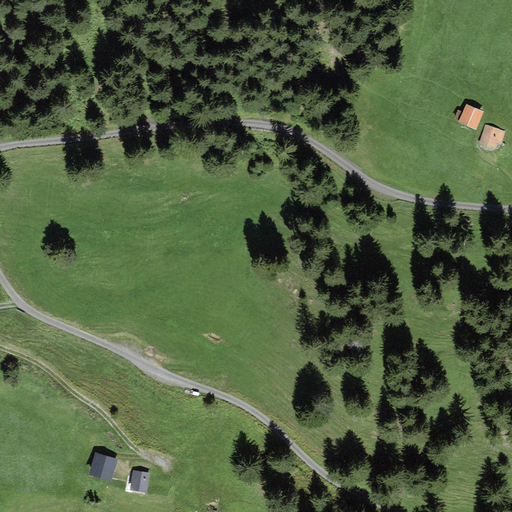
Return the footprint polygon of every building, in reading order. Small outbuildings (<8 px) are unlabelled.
[(476,129),(484,112),(466,104),(463,113),(459,122),(476,129)] [(454,120),(459,122),(463,113),(458,111),(454,120)] [(505,133),(485,125),(478,144),(498,152),(505,133)] [(111,481),(117,460),(95,453),(89,475),(111,481)] [(147,492),(150,473),(133,471),(130,490),(147,492)]
